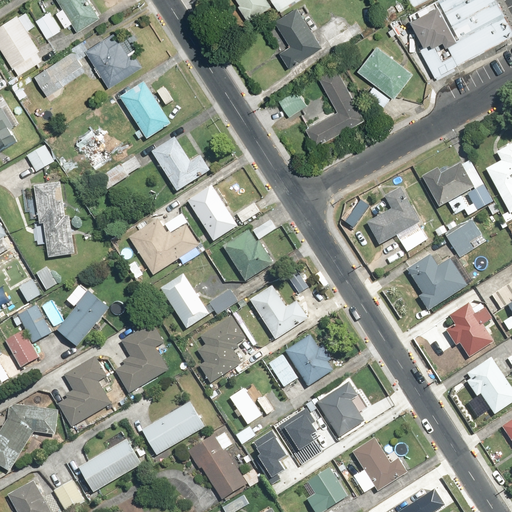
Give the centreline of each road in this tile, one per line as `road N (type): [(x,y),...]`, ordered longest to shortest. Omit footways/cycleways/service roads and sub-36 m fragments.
road 1 (residential): [(294,203),(494,511)]
road 2 (residential): [(511,85),(294,203)]
road 3 (residential): [(164,0),(294,203)]
